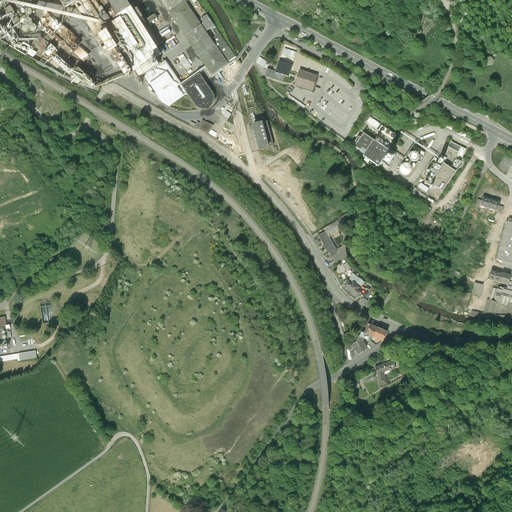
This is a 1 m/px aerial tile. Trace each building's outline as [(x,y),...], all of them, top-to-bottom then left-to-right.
[(198,73),(182,84),(165,60),(159,63),(156,58),(177,43),(174,39),(162,47),(161,45),(160,46),(153,36),(160,31),(157,27),(151,31),(141,18),(142,17),(137,9),(133,11),(125,0),(60,0),(65,8),(74,3),(90,29),(89,30),(91,33),(92,33),(103,50),(99,52),(101,55),(105,52),(115,68),(118,66),(126,77),(133,73),(140,84),(146,79),(162,101),(168,105),(185,93),(193,104),(196,106),(200,107),(204,107),(207,105),(210,103),(212,99),(212,95),(210,91),(198,73)] [(156,12),(156,9),(156,5),(154,2),(151,1),(147,0),(144,1),(141,3),(139,5),(139,9),(139,12),(141,15),(144,17),(148,17),(151,17),(154,15),(156,12)] [(160,0),(169,12),(184,2),(186,0),(160,0)] [(184,2),(169,12),(210,74),(235,57),(206,15),(202,17),(205,20),(199,24),(184,2)] [(15,14),(10,6),(5,9),(10,17),(14,15),(15,14)] [(29,16),(31,15),(32,14),(32,12),(32,11),(31,10),(30,9),(29,8),(27,8),(26,8),(25,9),(24,11),(24,13),(25,14),(26,15),(27,16),(29,16)] [(72,33),(50,14),(45,22),(49,26),(45,31),(50,35),(52,32),(54,34),(51,39),(59,45),(63,41),(74,52),(73,53),(83,62),(89,54),(79,45),(81,43),(72,33)] [(161,19),(159,15),(149,19),(151,23),(157,20),(157,21),(161,19)] [(164,38),(172,33),(169,28),(165,30),(167,33),(164,34),(163,32),(162,33),(164,38)] [(56,49),(51,44),(42,55),(57,68),(59,65),(71,75),(70,76),(78,83),(97,91),(99,86),(78,67),(75,71),(54,53),(56,49)] [(276,72),(276,73),(284,75),(289,77),(290,73),(289,73),(297,49),(285,45),(276,72)] [(36,52),(29,48),(27,53),(33,56),(36,52)] [(186,67),(191,64),(184,54),(173,61),(186,80),(192,76),(186,67)] [(276,72),(267,70),(265,76),(282,81),(284,75),(276,73),(276,72)] [(317,77),(299,71),(295,85),(312,91),(317,77)] [(224,109),(231,114),(234,109),(231,107),(234,102),(229,100),(224,109)] [(273,145),(265,118),(264,118),(263,116),(260,117),(261,123),(253,125),(259,149),(267,147),(267,146),(273,145)] [(380,124),(370,117),(366,122),(377,129),(380,124)] [(214,125),(202,119),(201,122),(197,120),(194,126),(208,133),(211,128),(214,125)] [(397,135),(380,124),(377,129),(393,141),(397,135)] [(240,148),(211,128),(208,133),(239,154),(244,153),(243,147),(240,148)] [(373,140),(363,133),(360,138),(358,136),(354,142),(356,143),(354,146),(364,153),(373,140)] [(389,150),(373,140),(364,153),(362,156),(365,157),(363,160),(367,163),(369,160),(378,166),(389,150)] [(461,147),(450,142),(447,147),(458,153),(461,147)] [(425,152),(415,145),(414,146),(414,147),(413,148),(413,149),(423,155),(424,155),(424,154),(424,153),(425,152)] [(461,147),(458,153),(457,155),(462,158),(466,150),(461,147)] [(415,153),(413,152),(411,153),(409,154),(409,156),(408,158),(409,160),(410,161),(412,162),(414,162),(416,162),(417,160),(418,159),(418,157),(418,155),(416,154),(415,153)] [(284,160),(296,172),(301,167),(289,155),(284,160)] [(443,163),(430,183),(442,191),(456,172),(443,163)] [(410,172),(411,170),(410,168),(409,166),(407,164),(405,164),(403,165),(401,166),(400,168),(399,170),(400,172),(401,174),(403,175),(405,176),(407,175),(409,174),(410,172)] [(313,225),(318,221),(304,206),(307,203),(295,188),(292,190),(281,178),(284,176),(276,167),(268,174),(313,225)] [(420,186),(428,192),(431,188),(423,183),(420,186)] [(499,203),(482,197),(481,201),(480,206),(496,211),(498,206),(499,203)] [(324,228),(326,231),(329,237),(342,230),(342,229),(347,226),(346,216),(324,228)] [(511,219),(508,219),(507,221),(506,221),(496,260),(503,262),(501,267),(511,270),(510,275),(491,270),(488,280),(508,285),(507,288),(503,287),(503,290),(492,288),(489,300),(487,299),(483,313),(456,308),(455,313),(482,318),(487,318),(487,319),(506,319),(506,316),(492,315),(496,301),(508,306),(509,301),(511,302),(511,219)] [(329,237),(326,231),(318,236),(328,253),(329,253),(332,257),(338,254),(338,252),(329,237)] [(338,250),(338,252),(338,254),(332,257),(331,258),(335,264),(347,257),(346,249),(346,246),(345,245),(338,249),(338,250)] [(361,279),(356,276),(353,273),(351,275),(351,278),(348,281),(350,283),(352,281),(356,285),(361,279)] [(352,281),(350,283),(348,281),(348,282),(346,280),(344,283),(346,284),(344,286),(350,292),(356,285),(352,281)] [(480,296),(483,285),(474,283),(471,294),(480,296)] [(358,286),(356,285),(350,292),(357,297),(358,295),(360,297),(362,294),(360,293),(361,292),(359,290),(360,288),(358,286)] [(368,301),(363,298),(360,302),(365,306),(368,308),(372,303),(373,300),(369,298),(368,301)] [(7,318),(0,319),(0,351),(12,349),(7,318)] [(431,323),(422,320),(420,326),(428,330),(431,323)] [(377,328),(369,325),(368,325),(364,333),(366,335),(373,338),(377,328)] [(387,332),(377,328),(373,338),(376,339),(375,340),(379,342),(380,340),(383,342),(387,332)] [(364,333),(362,332),(361,332),(357,341),(360,347),(363,351),(366,347),(363,341),(366,335),(364,333)] [(357,341),(352,345),(356,350),(360,347),(357,341)] [(0,363),(18,360),(37,356),(36,351),(0,357),(0,363)] [(383,377),(382,373),(395,367),(393,361),(375,368),(377,375),(378,374),(380,385),(387,384),(385,377),(383,377)]
